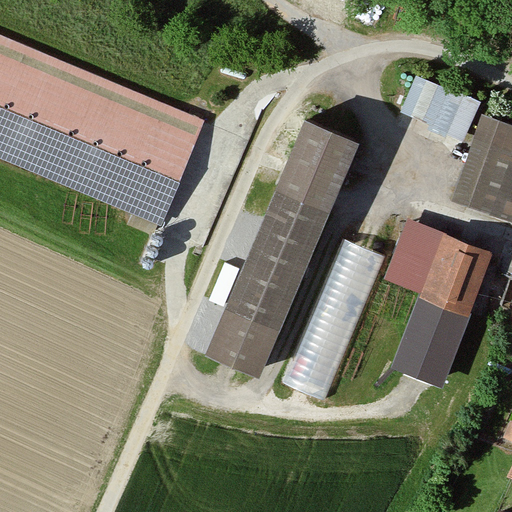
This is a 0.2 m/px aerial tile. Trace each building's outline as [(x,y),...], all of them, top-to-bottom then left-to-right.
[(198,116),(0,33),(0,150),(156,216),(198,116)] [(402,112),(468,134),(482,92),(415,71),(402,112)] [(358,141),(307,119),(208,352),(259,373),(358,141)] [(128,219),(121,241),(153,251),(160,228),(128,219)] [(339,230),(283,377),(329,394),(385,248),(339,230)] [(481,251),(449,239),(429,292),(461,304),(481,251)] [(511,511),(511,501),(503,497),(496,511),(511,511)]
